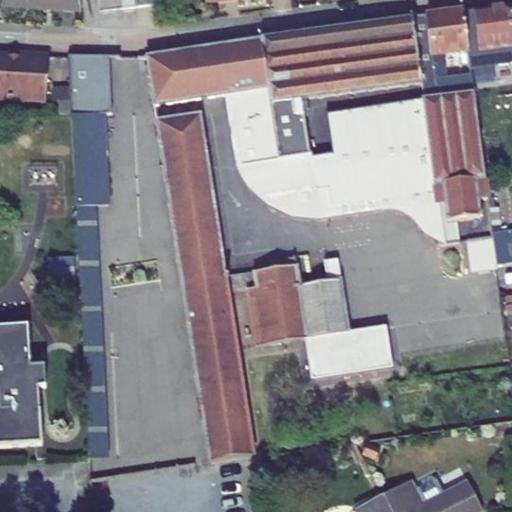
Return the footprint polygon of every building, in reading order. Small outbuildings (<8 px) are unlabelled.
[(79,0),(0,0),(1,8),(81,12),(79,0)] [(98,0),(100,12),(155,5),(154,0),(98,0)] [(497,56),(499,69),(511,67),(511,39),(508,8),(476,13),(479,35),(465,37),(468,54),(471,79),(473,88),(486,86),(482,52),(497,50),(508,48),(508,54),(497,56)] [(444,57),(468,54),(465,37),(462,15),(427,20),(435,84),(438,101),(474,96),(473,88),(471,79),(448,82),(444,57)] [(414,22),(422,86),(435,84),(427,20),(414,22)] [(304,118),(302,102),(303,102),(422,86),(414,22),(259,44),(279,160),(280,162),(300,159),(293,119),(304,118)] [(225,97),(226,97),(228,114),(233,113),(242,169),(243,174),(245,179),(248,183),(251,187),(254,190),(258,194),(261,197),(263,199),(267,201),(320,194),(314,158),(309,158),(304,118),(293,119),(300,159),(280,162),(279,160),(259,44),(146,59),(154,107),(225,97)] [(6,57),(0,56),(0,101),(24,103),(25,101),(45,102),(46,88),(48,56),(20,53),(19,57),(6,57)] [(68,57),(71,118),(103,117),(111,117),(109,58),(68,57)] [(68,116),(70,90),(46,88),(45,102),(44,115),(68,116)] [(441,246),(460,243),(457,222),(481,218),(478,200),(487,199),(474,96),(438,101),(423,104),(434,193),(441,244),(441,246)] [(226,97),(225,97),(227,114),(237,179),(242,194),(245,200),(253,213),(260,221),(272,231),(349,219),(389,214),(401,216),(409,221),(414,225),(424,236),(429,240),(434,242),(441,244),(434,193),(423,104),(423,102),(326,115),(331,155),(314,158),(320,194),(267,201),(263,199),(261,197),(258,194),(254,190),(251,187),(248,183),(245,179),(243,174),(242,169),(233,113),(228,114),(226,97)] [(77,209),(98,208),(108,207),(103,117),(71,118),(77,209)] [(156,124),(209,463),(254,457),(200,117),(156,124)] [(77,209),(89,464),(110,463),(98,208),(77,209)] [(467,240),(472,275),(497,271),(493,237),(467,240)] [(256,273),(259,293),(248,294),(257,346),(349,333),(339,262),(327,264),(330,283),(300,287),(295,260),(269,264),(270,271),(256,273)] [(44,367),(29,367),(27,328),(0,328),(0,447),(41,445),(37,388),(45,387),(44,367)] [(374,458),(379,449),(367,444),(363,453),(374,458)] [(214,484),(217,511),(250,511),(245,479),(214,484)] [(423,506),(411,483),(385,497),(392,511),(482,511),(483,511),(469,483),(423,506)] [(392,511),(385,497),(357,511),(392,511)]
